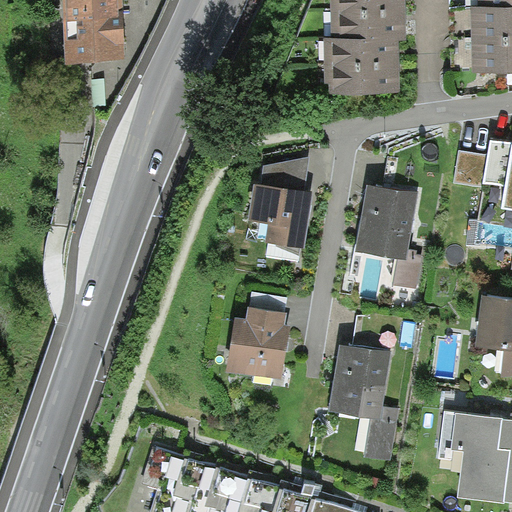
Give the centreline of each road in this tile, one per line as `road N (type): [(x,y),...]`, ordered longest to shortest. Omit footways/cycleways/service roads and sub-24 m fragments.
road 1 (primary): [(25,511),(146,148),(210,0)]
road 2 (residential): [(511,103),(309,132)]
